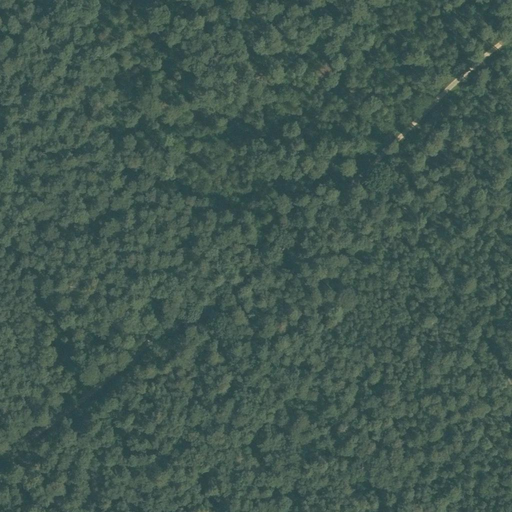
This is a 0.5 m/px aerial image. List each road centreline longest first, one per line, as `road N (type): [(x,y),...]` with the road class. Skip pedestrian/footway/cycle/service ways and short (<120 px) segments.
road 1 (track): [(511,34),(359,176),(0,464)]
road 2 (track): [(359,176),(414,222),(511,378)]
road 3 (track): [(239,45),(348,184)]
